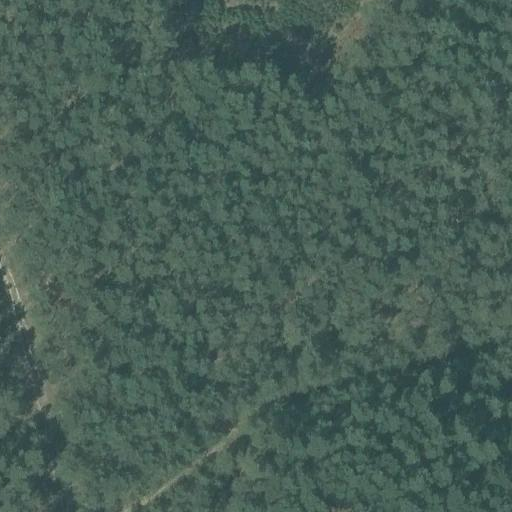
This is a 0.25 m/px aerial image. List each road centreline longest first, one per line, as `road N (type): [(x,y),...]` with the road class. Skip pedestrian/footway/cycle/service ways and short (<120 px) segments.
road 1 (track): [(511,339),(282,401),(249,417),(129,511)]
road 2 (track): [(68,511),(0,267)]
